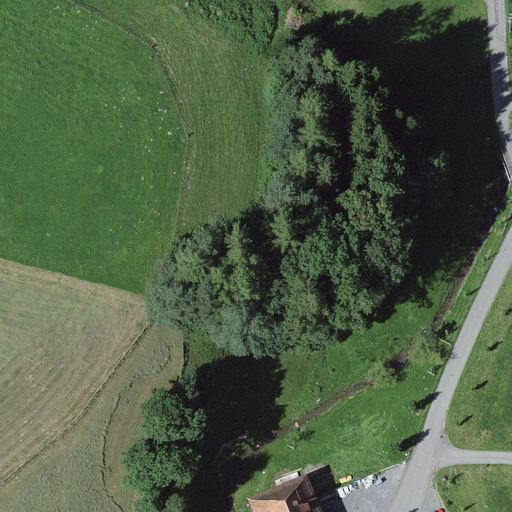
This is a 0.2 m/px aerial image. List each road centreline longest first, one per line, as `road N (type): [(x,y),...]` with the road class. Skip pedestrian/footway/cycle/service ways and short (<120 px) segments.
road 1 (unclassified): [(511,244),(458,355),(427,455)]
road 2 (unclassified): [(495,0),(499,84),(511,132)]
